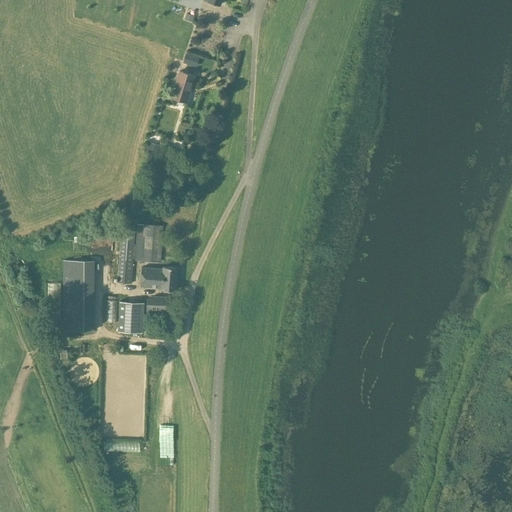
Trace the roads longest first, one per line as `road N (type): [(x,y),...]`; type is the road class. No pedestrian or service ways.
road 1 (unclassified): [(210,511),(224,321),(251,182)]
road 2 (unclassified): [(251,182),(311,0)]
road 3 (unclassified): [(255,41),(251,182)]
